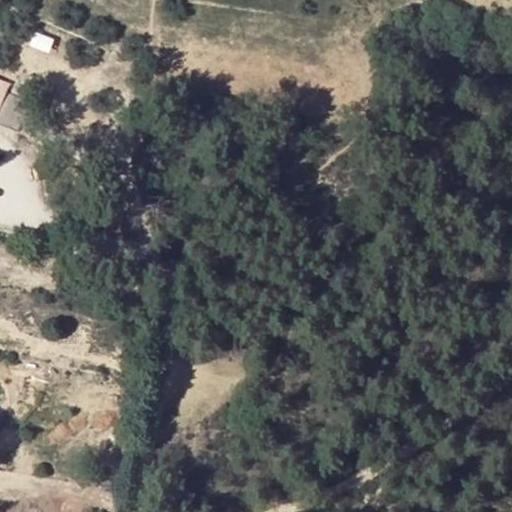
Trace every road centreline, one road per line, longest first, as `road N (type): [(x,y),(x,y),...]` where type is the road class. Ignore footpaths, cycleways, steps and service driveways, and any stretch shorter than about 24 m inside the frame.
road 1 (track): [(264,511),(375,468),(511,369)]
road 2 (track): [(118,511),(85,490),(0,473)]
